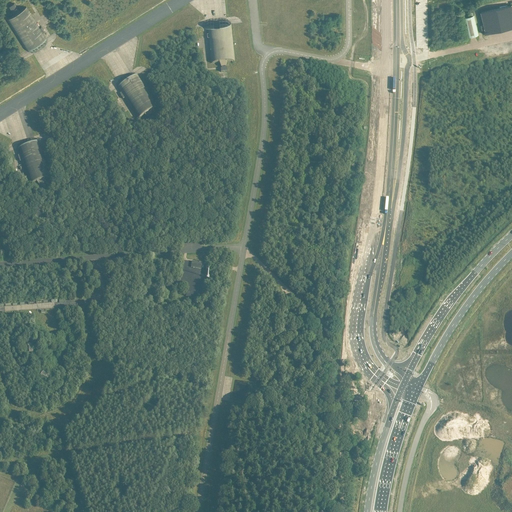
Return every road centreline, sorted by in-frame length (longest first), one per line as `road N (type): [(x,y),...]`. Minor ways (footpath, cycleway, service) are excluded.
road 1 (primary): [(384,0),(377,198),(356,332),(371,370),(401,390)]
road 2 (primary): [(407,377),(383,360),(372,331),(392,152),(396,0)]
road 3 (unclassified): [(243,246),(264,124),(261,63),(279,50),(337,58),(348,45),(348,0)]
road 4 (unclassified): [(203,511),(243,246)]
road 5 (unclassified): [(0,264),(243,246)]
road 6 (unknown): [(0,114),(182,0)]
road 7 (primary): [(511,235),(446,309),(407,377)]
road 8 (primary): [(419,388),(457,318),(511,254)]
road 9 (unknown): [(0,305),(96,292),(102,256)]
road 10 (primary): [(401,390),(367,511)]
road 11 (primary): [(383,511),(416,394)]
